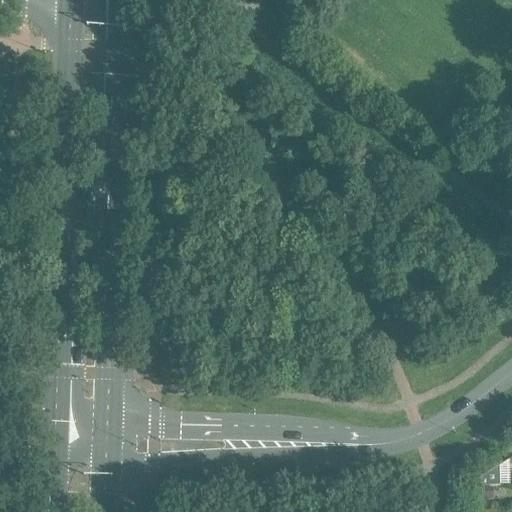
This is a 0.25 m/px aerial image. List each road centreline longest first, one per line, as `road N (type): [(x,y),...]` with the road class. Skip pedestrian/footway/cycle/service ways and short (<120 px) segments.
road 1 (secondary): [(71,0),(55,436)]
road 2 (secondary): [(107,420),(122,0)]
road 3 (unclassified): [(511,377),(400,441),(277,444)]
road 4 (unclassified): [(277,444),(234,424),(107,420)]
road 5 (unclassified): [(107,462),(230,457),(277,444)]
